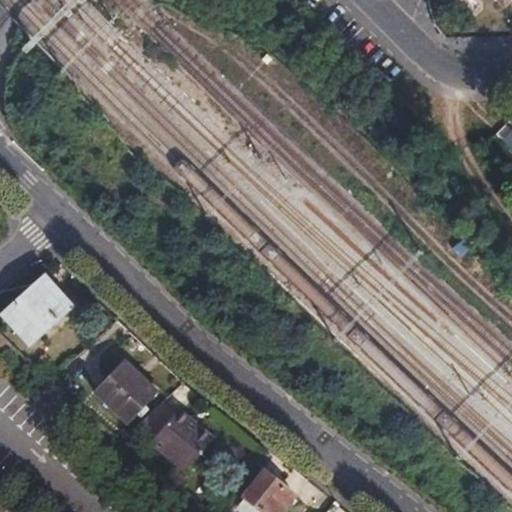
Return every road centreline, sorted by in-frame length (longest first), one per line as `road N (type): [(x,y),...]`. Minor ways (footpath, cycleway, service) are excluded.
road 1 (residential): [(66,211),(415,511)]
road 2 (residential): [(408,28),(433,62),(473,73),(511,71)]
